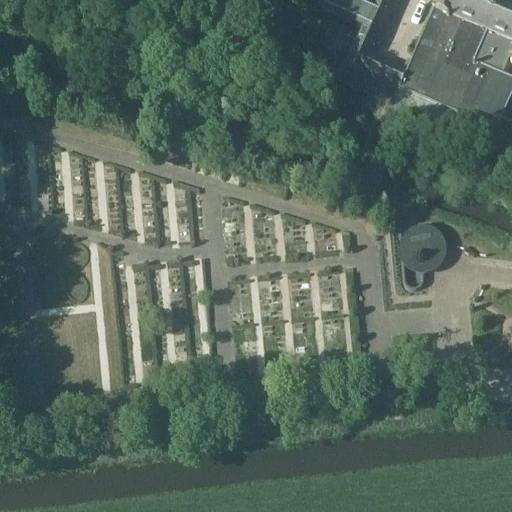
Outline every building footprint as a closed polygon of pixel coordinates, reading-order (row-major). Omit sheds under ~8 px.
[(391,107),(391,108),(511,161),(511,117),(505,115),(511,97),(511,81),(501,77),(508,61),(511,62),(511,6),(497,0),(439,0),(408,72),(374,57),(398,0),(373,0),(371,6),(359,0),(329,0),(323,15),(359,31),(343,67),(341,66),(354,37),(327,25),(307,70),(391,107)] [(313,109),(323,89),(302,79),(292,99),(313,109)] [(367,124),(376,103),(338,86),(329,106),(367,124)] [(429,224),(417,225),(417,228),(418,233),(430,232),(430,228),(429,224)] [(399,250),(399,259),(402,268),(409,276),(418,279),(428,279),(437,275),(443,267),(446,258),(445,250),(441,242),(435,236),(427,233),(418,233),(410,236),(403,242),(399,250)]
